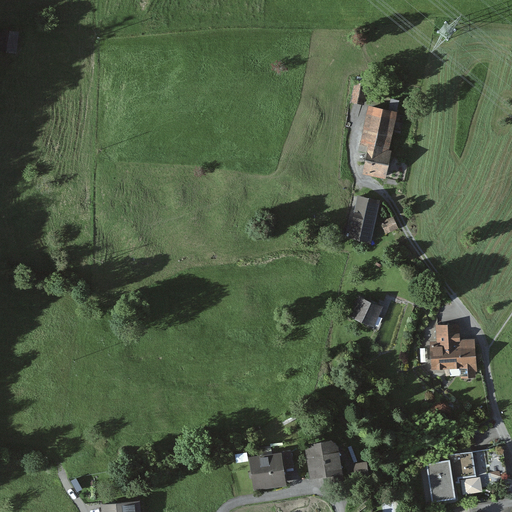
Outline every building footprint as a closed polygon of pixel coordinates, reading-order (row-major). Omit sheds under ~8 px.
[(19,32),(0,29),(0,50),(16,52),(19,32)] [(356,81),(354,96),(366,98),(369,83),(356,81)] [(389,153),(396,116),(368,111),(360,148),(369,149),(389,153)] [(369,149),(363,179),(387,184),(393,154),(389,153),(369,149)] [(350,244),(371,249),(380,210),(359,205),(350,244)] [(389,228),(401,222),(395,211),(384,217),(389,228)] [(349,314),(370,325),(381,306),(360,294),(349,314)] [(429,344),(429,371),(476,372),(476,345),(461,345),(461,329),(437,329),(437,344),(429,344)] [(307,445),(312,476),(343,472),(338,440),(307,445)] [(256,483),(285,479),(281,450),(252,454),(256,483)] [(450,453),(450,460),(452,477),(474,475),(472,451),(450,453)] [(366,460),(353,463),(356,479),(370,476),(366,460)] [(427,463),(431,502),(454,500),(452,477),(450,460),(427,463)] [(133,511),(132,498),(102,500),(103,511),(133,511)]
